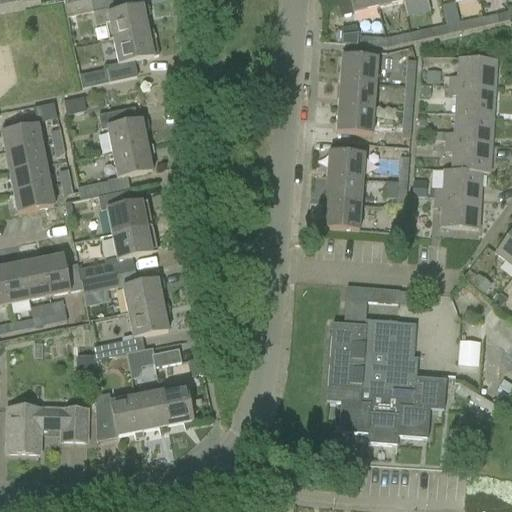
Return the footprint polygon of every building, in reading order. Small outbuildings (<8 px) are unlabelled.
[(0,0),(0,8),(8,7),(6,0),(0,0)] [(61,0),(62,4),(63,8),(102,0),(61,0)] [(148,34),(145,18),(149,17),(148,8),(143,10),(122,14),(121,8),(113,9),(110,0),(102,0),(63,8),(66,20),(93,14),(96,29),(104,27),(108,42),(113,41),(148,34)] [(349,0),(353,17),(379,11),(376,0),(349,0)] [(376,0),(379,11),(404,5),(402,0),(376,0)] [(492,18),(494,27),(510,23),(508,14),(492,18)] [(470,32),(486,29),(484,19),(468,23),(470,32)] [(358,37),(355,28),(342,31),(340,46),(356,48),(357,37),(358,37)] [(434,30),(410,35),(412,45),(436,40),(434,30)] [(153,33),(148,34),(113,41),(119,67),(106,70),(109,86),(136,80),(133,64),(158,59),(153,33)] [(396,49),(412,45),(410,35),(394,39),(396,49)] [(381,52),(388,50),(386,41),(369,40),(368,50),(381,52)] [(342,58),(340,84),(375,87),(377,61),(342,58)] [(459,60),(458,80),(443,79),(442,87),(447,87),(447,89),(495,91),(497,62),(459,60)] [(406,63),(404,89),(413,90),(415,64),(406,63)] [(82,92),(106,87),(103,73),(79,78),(82,92)] [(340,84),(338,109),(374,112),(375,87),(340,84)] [(411,115),(413,90),(404,89),(402,114),(411,115)] [(457,99),(456,117),(493,120),(495,91),(447,89),(435,89),(435,98),(457,99)] [(372,138),(374,112),(338,109),(336,135),(372,138)] [(112,156),(148,148),(145,132),(150,131),(149,122),(139,124),(136,111),(99,118),(102,133),(108,132),(112,156)] [(409,140),(411,115),(402,114),(400,140),(409,140)] [(456,117),(455,136),(444,136),(444,145),(492,148),(493,120),(456,117)] [(2,136),(6,157),(42,149),(37,129),(2,136)] [(49,135),(52,146),(52,147),(62,145),(59,133),(49,135)] [(64,158),(62,145),(52,147),(54,159),(64,158)] [(445,172),(445,173),(490,176),(492,148),(444,145),(432,145),(432,154),(454,155),(453,173),(445,172)] [(112,156),(118,182),(153,174),(150,157),(155,156),(154,147),(148,148),(112,156)] [(46,169),(42,149),(6,157),(10,177),(46,169)] [(328,155),(326,181),(362,184),(364,158),(328,155)] [(399,160),(397,186),(406,187),(408,161),(399,160)] [(50,189),(46,169),(10,177),(14,197),(50,189)] [(57,175),(60,187),(70,185),(67,173),(57,175)] [(433,192),(433,201),(480,204),(482,176),(490,177),(490,176),(445,173),(444,192),(433,192)] [(361,208),(362,184),(326,181),(324,206),(361,208)] [(72,197),(70,185),(60,187),(62,199),(72,197)] [(97,199),(109,197),(107,185),(77,191),(78,196),(79,203),(97,199)] [(404,212),(406,187),(397,186),(396,211),(404,212)] [(54,210),(50,189),(14,197),(18,217),(41,213),(54,210)] [(111,237),(147,230),(144,214),(149,213),(147,204),(132,207),(129,193),(109,197),(97,199),(100,213),(106,211),(106,213),(111,237)] [(479,233),(480,204),(433,201),(432,210),(443,211),(442,231),(479,233)] [(359,234),(361,208),(324,206),(322,231),(359,234)] [(402,237),(404,212),(396,211),(394,237),(402,237)] [(152,229),(147,230),(111,237),(117,263),(77,272),(80,285),(115,278),(124,276),(121,262),(152,256),(149,239),(154,238),(152,229)] [(511,232),(495,255),(511,268),(511,232)] [(64,260),(43,264),(50,300),(71,296),(64,260)] [(43,264),(23,268),(30,304),(50,300),(43,264)] [(23,268),(3,272),(10,308),(30,304),(23,268)] [(0,309),(10,308),(3,272),(0,272),(0,309)] [(117,291),(115,278),(80,285),(82,298),(117,291)] [(163,283),(158,284),(123,291),(128,316),(163,308),(159,293),(165,291),(163,283)] [(345,303),(398,308),(399,294),(346,290),(345,303)] [(50,308),(52,317),(54,327),(66,324),(62,306),(50,308)] [(168,307),(163,308),(128,316),(133,341),(168,334),(164,317),(170,316),(168,307)] [(52,317),(33,321),(35,331),(54,327),(52,317)] [(33,321),(13,325),(15,335),(35,331),(33,321)] [(429,412),(443,413),(446,383),(416,381),(418,362),(394,360),(397,325),(366,323),(365,329),(333,326),(327,403),(339,404),(337,434),(366,436),(366,446),(397,449),(398,440),(427,442),(429,412)] [(0,338),(15,335),(13,325),(0,328),(0,338)] [(459,366),(480,367),(481,343),(460,342),(459,366)] [(123,358),(121,344),(93,350),(93,363),(123,358)] [(151,358),(152,357),(151,352),(126,357),(131,382),(137,382),(142,374),(141,370),(153,367),(151,358)] [(154,371),(181,366),(178,352),(152,357),(151,358),(153,367),(154,371)] [(193,431),(192,426),(185,390),(160,395),(167,431),(183,428),(184,433),(193,431)] [(168,435),(167,431),(160,395),(135,400),(142,436),(158,433),(159,437),(168,435)] [(143,441),(142,436),(135,400),(110,405),(108,397),(94,400),(95,426),(113,422),(116,441),(133,438),(135,442),(143,441)] [(61,413),(41,413),(41,412),(7,411),(5,457),(39,458),(40,433),(60,433),(60,446),(86,446),(87,413),(61,412),(61,413)]
